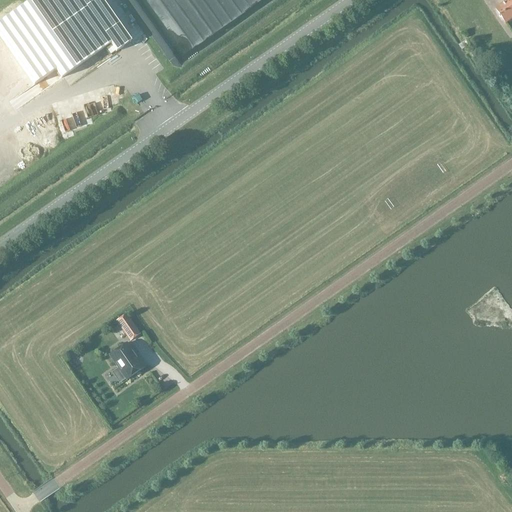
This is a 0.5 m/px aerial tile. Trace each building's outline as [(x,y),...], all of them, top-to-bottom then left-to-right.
[(31,0),(28,2),(75,69),(110,44),(115,53),(130,42),(100,0),(31,0)] [(511,0),(509,0),(496,9),(506,24),(511,19),(511,0)] [(84,95),(58,102),(59,107),(85,100),(84,95)] [(67,127),(76,124),(72,114),(63,118),(67,127)] [(130,341),(140,334),(127,315),(117,322),(130,341)] [(127,380),(144,368),(127,343),(110,356),(127,380)]
